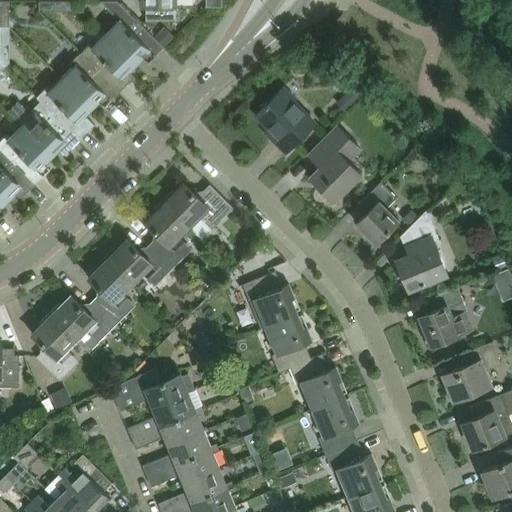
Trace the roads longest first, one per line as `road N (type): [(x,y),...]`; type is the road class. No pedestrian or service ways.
road 1 (residential): [(444,511),(354,292),(174,114)]
road 2 (tertiary): [(0,280),(23,268),(174,114)]
road 3 (residential): [(148,511),(101,399)]
